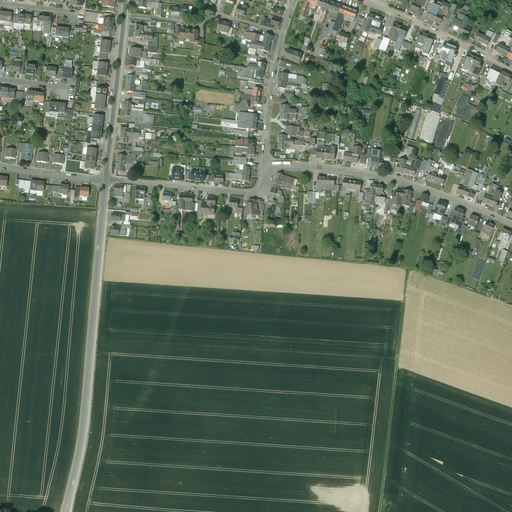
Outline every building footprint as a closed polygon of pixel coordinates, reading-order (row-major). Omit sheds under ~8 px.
[(330,1),(327,0),(317,0),(316,5),(321,7),(318,14),(324,16),(327,10),(330,1)] [(416,0),(415,3),(413,2),(409,10),(414,12),(414,11),(418,13),(420,7),(422,8),(425,1),(422,0),(416,0)] [(306,1),(305,1),(299,18),(303,19),(305,17),(306,17),(311,3),(306,1)] [(341,5),(330,1),(327,10),(331,11),(328,18),(332,19),(336,20),(341,5)] [(437,14),(434,21),(439,23),(442,17),(441,16),(444,10),(447,11),(449,6),(442,2),(439,9),(437,14)] [(357,11),(341,5),(336,20),(335,23),(332,31),(337,32),(343,16),(349,18),(349,20),(352,22),(354,21),(357,11)] [(182,9),(170,7),(168,8),(167,11),(169,12),(169,13),(169,16),(181,18),(182,15),(182,9)] [(242,8),(238,7),(235,15),(243,17),(246,9),(245,9),(245,10),(242,9),(242,8)] [(437,14),(429,10),(426,18),(428,19),(429,18),(434,21),(437,14)] [(369,14),(367,21),(364,31),(369,32),(369,31),(372,25),(373,23),(372,23),(375,16),(369,14)] [(380,18),(375,16),(372,23),(373,23),(380,26),(383,18),(380,18)] [(275,18),(273,17),(270,24),(278,27),(280,20),(275,18)] [(471,29),(466,27),(469,20),(464,17),(462,23),(458,32),(467,36),(471,29)] [(478,23),(471,19),(468,25),(475,28),(478,23)] [(230,24),(219,21),(217,30),(228,32),(229,28),(230,24)] [(328,28),(324,27),(321,36),(329,39),(332,31),(335,23),(331,21),(328,28)] [(459,22),(456,21),(455,22),(454,22),(450,29),(452,30),(453,29),(458,32),(462,23),(459,22)] [(395,23),(389,37),(394,40),(393,42),(395,42),(402,27),(397,25),(397,24),(395,23)] [(383,29),(372,25),(369,31),(381,35),(383,29)] [(402,27),(395,42),(393,48),(399,51),(408,29),(402,27)] [(191,30),(181,29),(180,35),(183,35),(183,38),(190,39),(190,42),(196,43),(197,43),(197,38),(198,31),(191,30)] [(511,32),(506,29),(503,35),(509,37),(511,32)] [(143,32),(135,31),(134,38),(142,38),(142,41),(148,42),(152,42),(153,33),(147,33),(143,32)] [(493,33),(487,31),(486,33),(484,37),(481,43),(487,46),(493,33)] [(424,33),(421,32),(418,39),(417,39),(416,42),(415,46),(423,49),(424,47),(428,35),(424,33)] [(273,36),(265,34),(264,36),(251,33),(250,39),(250,42),(270,47),(271,42),(272,42),(273,36)] [(348,37),(339,33),(336,41),(339,42),(338,44),(342,45),(343,43),(345,44),(348,37)] [(484,37),(477,33),(474,40),(475,41),(476,41),(481,43),(484,37)] [(434,37),(428,35),(424,47),(426,47),(427,43),(432,44),(434,37)] [(390,39),(383,37),(382,41),(379,49),(385,52),(390,39)] [(382,41),(377,39),(374,47),(379,49),(382,41)] [(250,42),(248,41),(247,48),(249,48),(255,50),(269,53),(270,47),(250,42)] [(405,42),(403,47),(410,50),(412,44),(405,42)] [(451,46),(446,44),(446,43),(444,42),(442,50),(444,51),(443,52),(445,53),(443,56),(447,57),(451,46)] [(511,42),(510,42),(507,48),(504,47),(501,53),(506,57),(510,50),(511,46),(511,42)] [(458,48),(451,46),(447,57),(446,60),(452,62),(458,48)] [(141,50),(130,49),(129,57),(137,58),(145,59),(146,53),(140,52),(141,50)] [(302,54),(287,49),(285,59),(297,62),(298,58),(300,59),(302,54)] [(471,54),(468,53),(465,59),(464,58),(461,64),(460,68),(464,70),(465,69),(470,71),(476,57),(471,55),(471,54)] [(425,63),(426,56),(419,55),(418,62),(425,63)] [(137,58),(129,57),(129,66),(136,66),(140,66),(140,62),(136,61),(137,58)] [(470,71),(469,72),(472,73),(472,74),(476,76),(481,66),(479,65),(481,59),(476,57),(470,71)] [(20,60),(15,59),(12,62),(12,63),(10,63),(9,72),(19,73),(19,69),(20,64),(19,64),(20,60)] [(266,65),(250,61),(249,69),(264,72),(265,67),(266,67),(266,65)] [(36,66),(26,65),(26,69),(25,74),(35,75),(35,71),(36,66)] [(501,71),(491,66),(489,72),(487,75),(488,75),(487,77),(485,81),(488,82),(487,84),(491,85),(492,84),(494,85),(495,83),(501,71)] [(56,69),(46,68),(45,76),(55,77),(55,73),(56,69)] [(249,69),(243,68),(242,78),(252,80),(253,74),(256,75),(256,77),(263,78),(264,72),(249,69)] [(71,71),(62,70),(61,78),(70,79),(71,75),(71,71)] [(382,90),(393,93),(394,90),(396,89),(397,86),(390,86),(390,85),(391,81),(391,78),(388,78),(388,70),(383,85),(387,86),(382,86),(382,90)] [(428,110),(418,141),(431,145),(440,115),(437,113),(453,74),(443,70),(428,110)] [(511,76),(501,71),(495,83),(501,86),(504,81),(508,83),(511,76)] [(300,78),(288,75),(288,74),(280,73),(279,76),(280,76),(279,81),(298,84),(299,84),(300,78)] [(487,77),(482,75),(479,83),(483,86),(485,81),(487,77)] [(135,77),(127,76),(127,79),(127,84),(135,85),(135,77)] [(298,84),(279,81),(278,87),(286,88),(286,86),(291,87),(291,89),(297,90),(298,84)] [(462,86),(458,84),(456,89),(460,90),(460,89),(465,91),(468,85),(464,83),(462,86)] [(135,85),(127,84),(126,92),(134,93),(135,85)] [(8,89),(0,88),(0,97),(0,98),(0,101),(7,102),(7,98),(8,89)] [(104,89),(96,88),(96,95),(105,96),(106,89),(104,89)] [(262,90),(254,88),(254,91),(245,89),(244,95),(251,96),(260,97),(261,92),(262,92),(262,90)] [(34,92),(27,92),(26,106),(31,106),(32,101),(33,102),(34,92)] [(40,93),(34,92),(33,102),(39,102),(42,103),(43,103),(43,102),(44,94),(40,94),(40,93)] [(241,94),(239,104),(239,105),(247,106),(249,106),(250,100),(251,96),(244,95),(241,94)] [(105,96),(96,95),(95,102),(104,103),(105,96)] [(104,103),(95,102),(94,109),(96,109),(101,110),(103,110),(104,103)] [(138,106),(132,106),(132,103),(124,102),(124,105),(124,110),(143,112),(144,104),(138,104),(138,106)] [(58,104),(49,103),(48,110),(48,112),(57,113),(58,104)] [(289,106),(281,105),(281,107),(281,114),(297,116),(297,111),(289,110),(289,106)] [(306,108),(297,107),(297,111),(297,116),(302,116),(305,116),(306,108)] [(143,112),(124,110),(123,116),(131,117),(130,120),(135,120),(143,121),(143,112)] [(251,116),(241,114),(241,116),(239,117),(239,122),(257,124),(258,118),(259,118),(259,116),(251,115),(251,116)] [(103,117),(93,115),(92,125),(101,126),(103,117)] [(239,122),(223,120),(223,122),(226,122),(226,123),(238,124),(238,128),(257,130),(257,124),(239,122)] [(101,126),(92,125),(91,132),(101,133),(101,126)] [(139,130),(121,128),(120,133),(121,133),(121,137),(138,138),(139,130)] [(91,132),(88,132),(87,139),(96,140),(100,141),(101,133),(91,132)] [(286,136),(278,136),(278,138),(279,138),(279,144),(293,145),(293,140),(286,140),(286,136)] [(256,142),(241,140),(240,141),(236,141),(236,148),(239,148),(255,149),(256,143),(256,144),(256,142)] [(358,144),(354,143),(353,150),(352,154),(356,155),(357,148),(362,148),(363,144),(358,144)] [(31,147),(23,146),(21,160),(31,161),(32,154),(32,152),(31,152),(31,147)] [(90,149),(87,148),(86,155),(95,156),(96,150),(95,149),(90,149)] [(16,150),(6,149),(5,158),(15,159),(16,152),(16,150)] [(382,152),(371,150),(369,159),(372,159),(370,167),(373,167),(379,168),(379,167),(381,155),(382,152)] [(48,154),(38,153),(37,162),(47,163),(48,156),(48,154)] [(352,154),(344,153),(343,162),(346,162),(346,161),(351,162),(352,154)] [(64,156),(54,155),(53,164),(63,165),(64,157),(64,156)] [(95,156),(86,155),(85,162),(94,163),(95,156)] [(128,157),(126,157),(117,156),(117,159),(118,159),(117,163),(130,164),(133,164),(133,162),(136,162),(136,156),(132,155),(128,155),(128,157)] [(386,156),(381,155),(379,167),(387,169),(388,162),(389,162),(390,157),(386,156)] [(406,161),(400,159),(396,172),(402,174),(403,173),(408,175),(410,168),(405,166),(406,161)] [(421,162),(415,160),(415,162),(412,161),(411,163),(410,168),(408,175),(414,176),(416,170),(418,171),(421,162)] [(454,164),(443,161),(441,165),(445,167),(444,168),(452,170),(454,164)] [(94,163),(85,162),(84,169),(93,170),(94,163)] [(427,163),(421,162),(418,171),(419,171),(419,170),(425,172),(425,170),(427,163)] [(130,164),(117,163),(116,172),(124,173),(124,168),(126,169),(130,170),(130,164)] [(439,170),(435,182),(443,184),(445,177),(441,176),(442,175),(444,168),(445,167),(441,165),(439,170)] [(252,168),(244,167),(243,171),(236,170),(236,174),(250,176),(251,170),(252,168)] [(180,169),(174,168),(172,179),(181,180),(182,175),(182,169),(180,169)] [(436,169),(434,174),(430,172),(428,180),(430,181),(430,180),(435,182),(439,170),(436,169)] [(458,176),(455,185),(458,186),(463,174),(459,172),(457,176),(458,176)] [(294,179),(277,173),(275,179),(292,185),(294,179)] [(219,175),(215,175),(214,182),(214,183),(218,184),(218,185),(223,185),(224,176),(223,174),(221,174),(219,175)] [(236,174),(234,174),(233,179),(242,180),(242,181),(249,182),(250,176),(236,174)] [(326,178),(320,177),(320,176),(318,176),(317,189),(325,190),(326,178)] [(334,178),(326,178),(325,190),(330,191),(334,191),(335,186),(334,185),(334,178)] [(472,189),(471,189),(472,186),(473,187),(475,180),(470,178),(470,181),(464,196),(473,199),(475,191),(472,190),(472,189)] [(292,185),(275,179),(273,185),(280,187),(294,192),(296,187),(292,186),(292,185)] [(465,186),(465,188),(459,186),(456,194),(459,195),(459,194),(464,196),(470,181),(466,179),(463,186),(465,186)] [(352,181),(343,180),(342,186),(342,190),(346,191),(346,188),(351,189),(352,181)] [(361,183),(352,181),(351,189),(356,190),(356,192),(360,193),(361,183)] [(44,183),(37,182),(36,191),(43,192),(44,183)] [(377,185),(371,184),(370,191),(367,190),(366,194),(366,201),(375,202),(376,197),(377,185)] [(68,186),(60,185),(59,194),(63,195),(63,194),(67,194),(66,195),(67,195),(68,186)] [(121,186),(115,186),(114,193),(116,193),(122,193),(123,185),(121,185),(121,186)] [(280,187),(273,185),(271,190),(270,190),(269,194),(274,195),(275,194),(279,195),(279,201),(283,202),(283,196),(281,196),(281,191),(278,190),(280,187)] [(497,188),(493,186),(492,188),(489,187),(487,192),(490,193),(494,195),(496,190),(497,188)] [(142,188),(137,188),(136,195),(145,196),(145,187),(143,187),(142,188)] [(88,189),(81,188),(79,197),(83,197),(83,196),(87,197),(87,198),(88,189)] [(325,190),(317,189),(317,193),(319,193),(319,199),(325,199),(325,194),(325,190)] [(403,191),(397,189),(395,198),(393,197),(393,199),(392,204),(400,205),(403,191)] [(500,192),(496,190),(494,195),(490,205),(496,207),(498,200),(499,200),(502,192),(500,192)] [(412,192),(403,191),(400,205),(409,207),(410,207),(410,203),(412,192)] [(172,194),(166,193),(166,192),(163,192),(163,201),(171,202),(172,194)] [(494,195),(490,193),(489,196),(485,195),(482,202),(484,203),(490,205),(494,195)] [(429,196),(421,194),(419,201),(417,201),(416,204),(421,206),(422,203),(427,204),(427,202),(429,196)] [(193,196),(187,196),(187,195),(185,195),(183,210),(194,211),(195,203),(193,203),(193,196)] [(216,198),(210,197),(208,197),(207,205),(202,204),(201,210),(201,213),(214,215),(216,198)] [(238,200),(232,200),(232,199),(230,199),(229,207),(235,208),(237,208),(238,200)] [(446,204),(441,202),(441,201),(439,200),(433,214),(441,217),(446,204)] [(257,201),(249,201),(249,205),(246,205),(247,215),(252,215),(254,216),(256,216),(258,214),(257,206),(257,201)] [(464,211),(456,208),(452,217),(450,223),(458,226),(461,221),(464,211)] [(479,218),(473,216),(474,215),(471,215),(467,225),(475,228),(479,218)] [(489,222),(487,221),(483,231),(486,233),(486,234),(490,236),(494,225),(489,223),(489,222)] [(119,227),(111,226),(110,235),(118,236),(119,227)] [(511,233),(503,229),(499,239),(507,242),(511,233)] [(508,251),(503,250),(499,261),(504,262),(508,251)]
